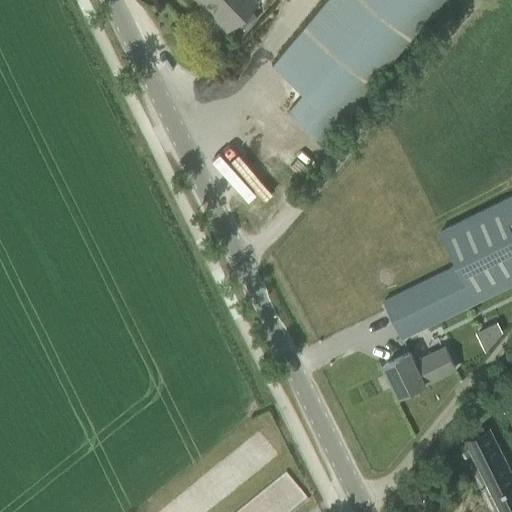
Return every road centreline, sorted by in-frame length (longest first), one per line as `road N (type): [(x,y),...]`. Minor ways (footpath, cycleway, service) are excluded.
road 1 (tertiary): [(364,511),(110,0)]
road 2 (unknown): [(473,0),(338,162),(239,258)]
